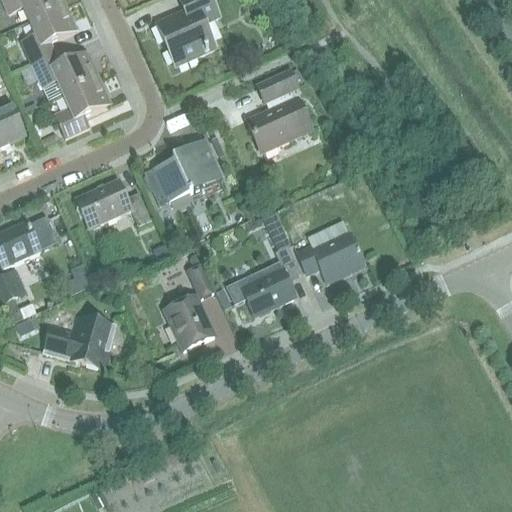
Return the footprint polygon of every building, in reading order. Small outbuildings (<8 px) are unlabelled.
[(0,0),(8,18),(23,12),(30,26),(66,9),(61,0),(0,0)] [(177,0),(185,15),(156,28),(175,70),(215,52),(204,27),(219,20),(210,0),(177,0)] [(78,35),(66,9),(30,26),(36,39),(21,46),(32,70),(55,59),(50,47),(78,35)] [(60,70),(55,59),(32,70),(49,106),(63,99),(63,100),(100,83),(88,57),(60,70)] [(271,117),(247,127),(261,157),(311,135),(293,95),(297,93),(290,77),(257,91),(264,108),(266,107),(271,117)] [(111,108),(100,83),(63,100),(69,113),(55,120),(65,143),(88,132),(83,120),(111,108)] [(11,110),(0,114),(0,149),(24,139),(11,110)] [(174,164),(145,177),(155,199),(164,195),(170,207),(222,184),(205,147),(173,161),(174,164)] [(118,186),(76,205),(89,234),(131,215),(138,231),(151,225),(138,198),(126,203),(118,186)] [(4,236),(0,238),(0,268),(2,273),(40,256),(58,248),(47,222),(29,229),(27,226),(12,233),(13,235),(5,239),(4,236)] [(365,271),(351,239),(313,257),(311,252),(297,259),(307,280),(320,274),(327,289),(365,271)] [(164,250),(153,255),(159,268),(170,263),(164,250)] [(280,268),(227,293),(230,298),(235,309),(246,304),(254,322),(296,303),(287,285),(301,279),(288,252),(275,258),(280,268)] [(201,303),(213,297),(200,270),(188,276),(201,303)] [(0,297),(4,307),(19,300),(9,279),(0,282),(0,297)] [(223,295),(217,298),(224,314),(230,311),(223,295)] [(165,316),(183,356),(214,341),(196,302),(165,316)] [(51,330),(44,357),(105,374),(110,356),(104,354),(111,330),(82,322),(77,338),(51,330)] [(30,323),(17,329),(21,340),(34,334),(30,323)] [(101,497),(90,504),(95,511),(104,511),(109,509),(101,497)]
